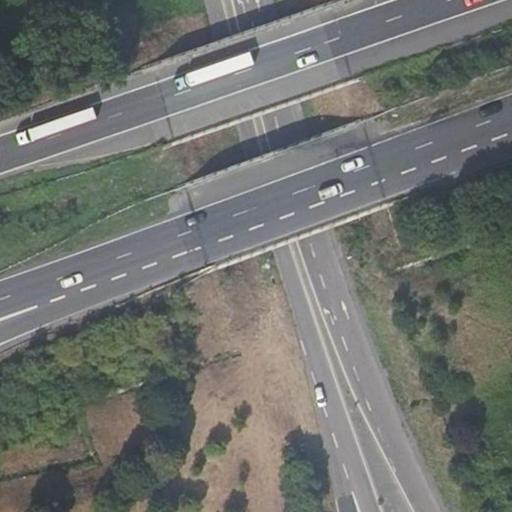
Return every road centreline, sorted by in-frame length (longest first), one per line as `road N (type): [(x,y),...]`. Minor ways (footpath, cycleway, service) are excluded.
road 1 (secondary): [(424,511),(324,257),(255,0)]
road 2 (secondary): [(214,0),(348,473)]
road 3 (trunk): [(454,0),(0,154)]
road 4 (trunk): [(133,252),(511,112)]
road 5 (trunk): [(0,333),(97,290),(133,252)]
road 6 (trunk): [(0,298),(133,252)]
